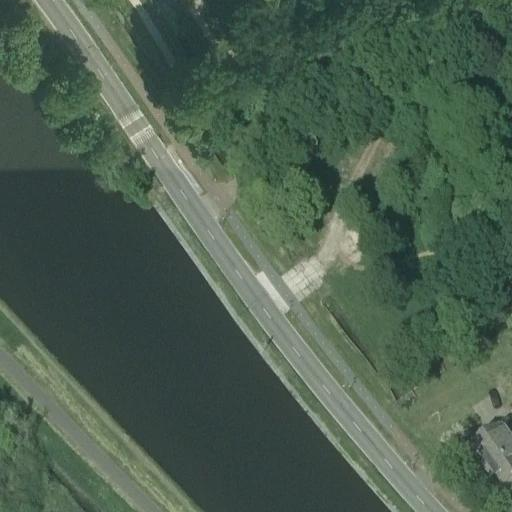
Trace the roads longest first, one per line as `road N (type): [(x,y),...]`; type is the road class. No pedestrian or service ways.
road 1 (tertiary): [(430,511),(263,311),(47,0)]
road 2 (track): [(403,91),(353,176),(316,269),(262,309)]
